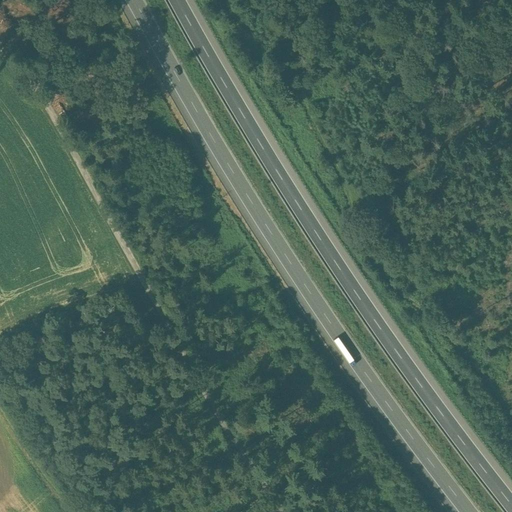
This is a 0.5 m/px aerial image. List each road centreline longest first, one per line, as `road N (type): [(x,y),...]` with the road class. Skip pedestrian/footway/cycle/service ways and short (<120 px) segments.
road 1 (motorway): [(511,507),(384,341),(171,0)]
road 2 (motorway): [(129,0),(249,212),(348,365),(458,511)]
road 3 (residential): [(283,511),(216,415),(61,127),(0,45)]
